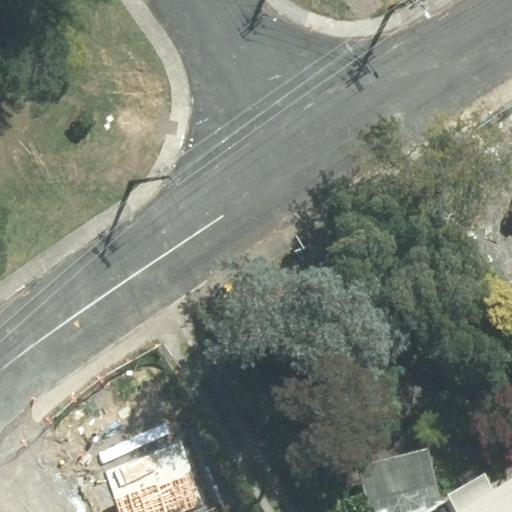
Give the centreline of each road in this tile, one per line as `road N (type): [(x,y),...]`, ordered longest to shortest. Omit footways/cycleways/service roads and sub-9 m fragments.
road 1 (residential): [(0,374),(309,158)]
road 2 (residential): [(309,158),(511,22)]
road 3 (residential): [(309,158),(201,0)]
